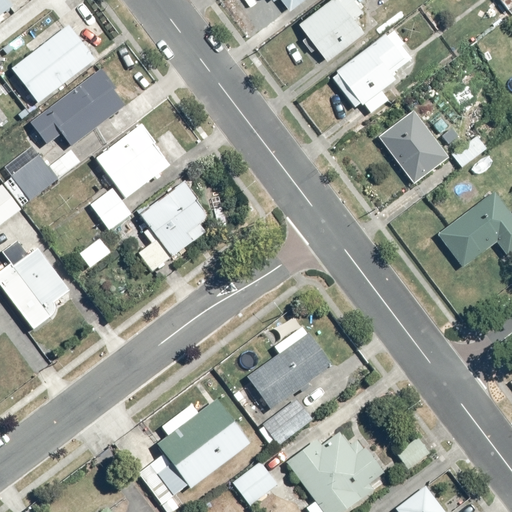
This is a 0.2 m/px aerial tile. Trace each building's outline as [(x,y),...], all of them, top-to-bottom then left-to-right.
[(0,0),(0,16),(14,5),(9,0),(0,0)] [(283,0),(291,9),(302,0),(283,0)] [(329,0),(298,24),(307,35),(302,40),(313,53),(318,49),(328,62),(366,32),(355,17),(364,10),(355,0),(329,0)] [(511,10),(511,0),(499,0),(508,13),(511,10)] [(28,44),(9,18),(0,24),(0,53),(1,53),(6,59),(28,44)] [(96,58),(69,23),(12,69),(39,103),(96,58)] [(365,106),(371,115),(388,102),(382,93),(396,83),(391,76),(413,60),(392,31),(336,73),(343,82),(338,86),(357,112),(365,106)] [(128,103),(101,68),(29,123),(46,145),(61,133),(71,146),(128,103)] [(448,158),(412,113),(378,140),(414,185),(448,158)] [(170,165),(140,124),(96,157),(126,198),(170,165)] [(488,149),(477,136),(452,156),(462,169),(488,149)] [(58,178),(38,154),(11,175),(30,200),(58,178)] [(211,215),(184,180),(141,214),(173,256),(199,235),(194,229),(211,215)] [(0,224),(21,209),(2,184),(0,185),(0,224)] [(130,214),(111,189),(90,205),(109,230),(130,214)] [(511,253),(511,215),(494,192),(438,236),(464,270),(497,245),(507,258),(511,253)] [(166,260),(153,241),(138,252),(152,271),(166,260)] [(0,283),(31,329),(57,311),(52,305),(71,292),(41,249),(14,267),(10,262),(0,268),(0,283)] [(333,365),(303,325),(276,345),(281,352),(246,378),(270,411),(333,365)] [(251,442),(218,398),(158,443),(191,487),(251,442)] [(312,418),(296,398),(262,425),(278,445),(312,418)] [(320,437),(287,461),(325,511),(341,511),(389,476),(360,438),(351,445),(341,431),(324,443),(320,437)] [(277,484),(260,462),(232,483),(249,505),(277,484)] [(446,511),(427,485),(395,509),(397,511),(446,511)]
